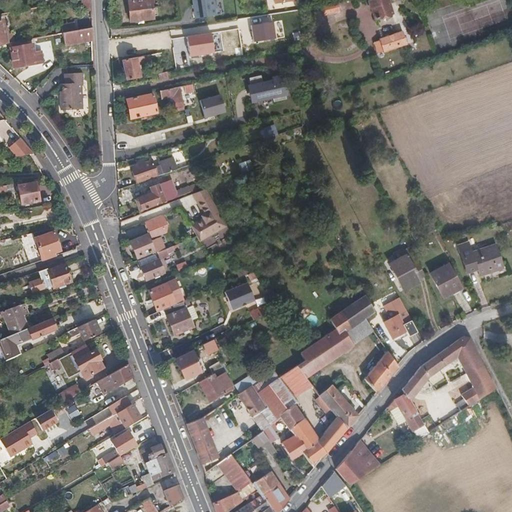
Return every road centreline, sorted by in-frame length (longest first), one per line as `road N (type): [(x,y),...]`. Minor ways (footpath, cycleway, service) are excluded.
road 1 (primary): [(202,511),(79,197)]
road 2 (residential): [(283,511),(415,358),(476,321)]
road 3 (residential): [(79,197),(108,176),(99,0)]
road 4 (primary): [(79,197),(42,134),(0,88)]
